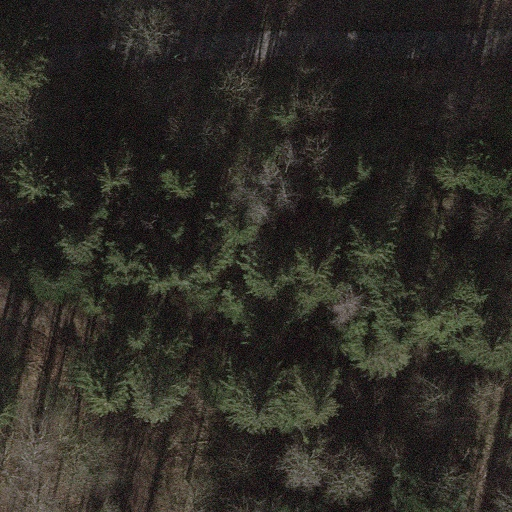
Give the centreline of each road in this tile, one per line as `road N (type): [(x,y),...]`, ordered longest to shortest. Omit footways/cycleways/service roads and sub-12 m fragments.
road 1 (track): [(0,68),(188,53),(511,46)]
road 2 (track): [(25,316),(511,350)]
road 3 (track): [(0,311),(25,316),(123,405),(136,511)]
